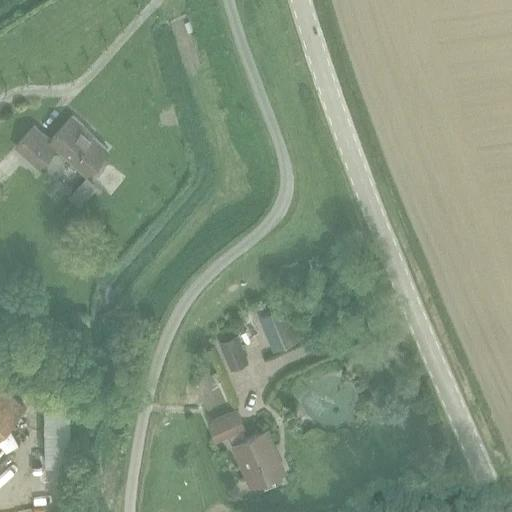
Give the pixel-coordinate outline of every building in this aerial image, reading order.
[(56,146),(85,173),(86,172),(85,171),(105,148),(106,149),(107,149),(83,127),(84,126),(72,115),(50,140),(34,125),(15,146),(38,166),(56,146)] [(86,176),(69,195),(80,204),(96,185),(86,176)] [(263,314),(277,347),(299,338),(285,305),(263,314)] [(87,314),(72,317),(63,319),(65,327),(73,325),(74,328),(90,325),(87,314)] [(220,342),(231,368),(248,361),(236,335),(220,342)] [(0,437),(27,408),(0,382),(0,437)] [(70,461),(69,394),(45,395),(46,462),(70,461)] [(250,486),(284,470),(265,429),(245,438),(240,428),(244,426),(237,410),(209,423),(216,440),(227,435),(250,486)] [(4,499),(30,496),(29,486),(3,489),(4,499)]
